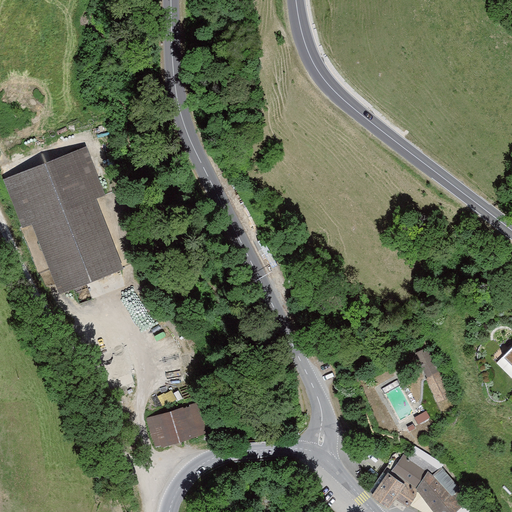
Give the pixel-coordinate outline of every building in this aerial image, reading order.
[(79,157),(6,183),(23,229),(37,223),(62,291),(120,270),(79,157)] [(511,343),(500,356),(511,367),(511,343)] [(436,403),(450,398),(431,345),(417,350),(436,403)] [(145,419),(153,450),(200,437),(192,407),(145,419)] [(415,414),(417,422),(431,417),(429,410),(415,414)] [(471,511),(436,474),(407,453),(394,470),(421,488),(442,511),(471,511)] [(388,466),(372,488),(392,504),(396,496),(412,505),(421,488),(394,470),(388,466)]
